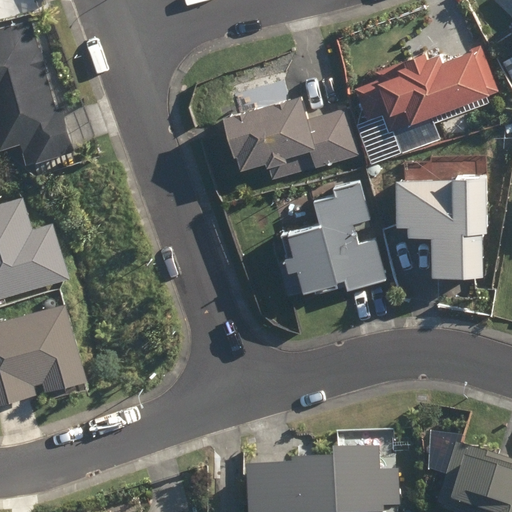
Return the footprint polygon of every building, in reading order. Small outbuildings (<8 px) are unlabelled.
[(43,47),(34,18),(0,27),(0,117),(8,145),(27,139),(34,162),(77,149),(65,108),(61,109),(49,69),(52,69),(45,46),(43,47)] [(386,111),(392,128),(501,89),(484,42),(448,55),(446,48),(434,52),(432,46),(411,54),(412,56),(381,68),(384,75),(360,84),(372,116),(386,111)] [(271,155),(277,176),(363,152),(349,104),(313,114),(306,89),(232,110),(242,147),(244,147),(248,161),(271,155)] [(461,174),(401,175),(402,221),(414,220),(414,230),(439,230),(439,267),(489,267),(489,223),(493,223),(493,171),(461,172),(461,174)] [(388,276),(378,236),(361,240),(356,220),(371,216),(362,177),(333,184),(336,193),(313,198),(319,220),(281,230),(289,260),(280,262),(288,293),(315,286),(316,291),(348,283),(349,287),(388,276)] [(0,297),(76,275),(60,221),(40,226),(30,194),(0,203),(0,297)] [(73,300),(0,320),(0,403),(41,392),(38,381),(47,379),(50,390),(94,377),(73,300)] [(511,511),(511,458),(462,442),(442,502),(473,511),(511,511)] [(257,465),(258,511),(352,511),(390,510),(390,504),(405,504),(403,468),(386,469),(385,446),(344,447),(344,457),(303,458),(303,464),(257,465)]
